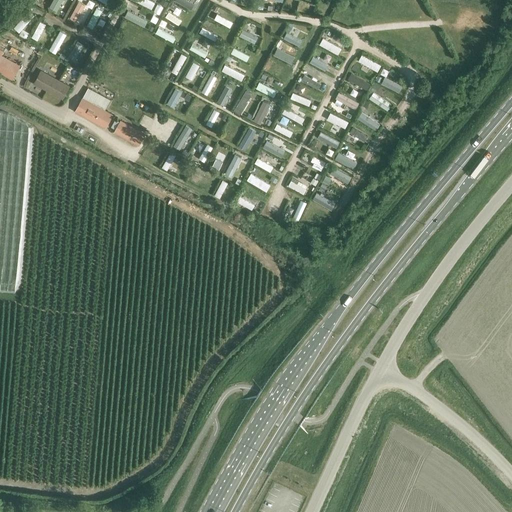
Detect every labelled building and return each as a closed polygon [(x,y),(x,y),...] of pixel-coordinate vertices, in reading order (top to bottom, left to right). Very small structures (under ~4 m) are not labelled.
[(52,0),(49,6),(57,10),(62,0),(52,0)] [(77,17),(84,3),(79,0),(75,8),(73,7),(72,11),(74,12),(72,14),(77,17)] [(135,0),(152,8),(155,2),(150,0),(135,0)] [(175,0),(191,9),(194,3),(189,0),(175,0)] [(93,28),(102,10),(97,7),(87,25),(93,28)] [(26,29),(35,13),(30,10),(21,26),(26,29)] [(165,15),(177,23),(180,18),(168,10),(165,15)] [(127,16),(140,23),(143,18),(139,16),(140,14),(135,11),(134,14),(130,11),(127,16)] [(208,16),(222,23),(225,18),(211,11),(208,16)] [(37,39),(45,24),(40,21),(32,37),(37,39)] [(172,32),(174,28),(161,22),(159,27),(172,32)] [(201,32),(212,37),(214,32),(203,27),(201,32)] [(155,33),(167,39),(170,34),(158,28),(155,33)] [(239,35),(252,41),(254,35),(242,30),(239,35)] [(284,36),(296,41),(299,36),(287,30),(284,36)] [(324,46),(330,36),(324,33),(319,43),(324,46)] [(54,50),(60,40),(56,38),(50,48),(54,50)] [(74,58),(82,44),(77,42),(69,55),(74,58)] [(231,52),(243,57),(245,52),(241,50),(243,46),(236,42),(231,52)] [(190,48),(205,56),(208,51),(193,43),(190,48)] [(288,51),(278,46),(275,50),(276,51),(274,53),(279,56),(280,53),(285,56),(288,51)] [(0,72),(13,79),(21,65),(0,52),(0,72)] [(177,74),(187,56),(181,53),(172,71),(177,74)] [(362,59),(378,70),(382,65),(365,54),(362,59)] [(267,62),(279,70),(282,64),(270,57),(267,62)] [(315,63),(330,71),(332,66),(323,61),(324,59),(321,58),(320,60),(317,58),(315,63)] [(266,69),(278,76),(281,71),(269,64),(266,69)] [(190,83),(198,68),(193,66),(185,80),(190,83)] [(227,71),(243,80),(246,74),(242,73),(243,70),(235,66),(234,68),(230,66),(227,71)] [(33,83),(63,99),(70,85),(41,69),(33,83)] [(302,80),(318,89),(321,83),(316,81),(317,79),(313,76),(312,78),(305,74),(302,80)] [(208,92),(216,78),(210,75),(202,89),(208,92)] [(367,82),(355,75),(352,80),(358,83),(356,85),(363,89),(364,87),(368,89),(372,81),(369,79),(367,82)] [(382,81),(393,87),(396,82),(384,76),(382,81)] [(256,87),(271,94),(274,89),(267,86),(268,84),(259,80),(258,82),(259,82),(256,87)] [(227,84),(219,99),(224,102),(229,93),(232,95),(234,91),(231,90),(232,87),(227,84)] [(370,90),(388,102),(391,97),(374,85),(370,90)] [(75,111),(106,128),(113,113),(105,109),(110,99),(88,87),(75,111)] [(177,108),(185,95),(180,92),(172,105),(177,108)] [(290,97),(309,105),(311,99),(293,92),(290,97)] [(360,102),(343,93),(339,100),(356,109),(360,102)] [(243,94),(235,108),(240,111),(248,97),(243,94)] [(194,117),(201,103),(196,101),(188,114),(194,117)] [(366,110),(378,118),(381,114),(369,106),(366,110)] [(212,125),(219,111),(214,109),(207,122),(212,125)] [(249,117),(261,124),(265,117),(258,113),(257,115),(251,112),(249,117)] [(331,119),(343,125),(346,120),(334,114),(331,119)] [(286,125),(289,119),(283,116),(280,115),(278,120),(280,121),(280,122),(286,125)] [(114,132),(139,146),(146,133),(121,119),(114,132)] [(230,120),(224,132),(230,134),(236,122),(230,120)] [(274,128),(290,136),(293,131),(277,123),(274,128)] [(250,127),(243,140),(248,143),(252,135),(254,136),(258,130),(256,129),(255,130),(250,127)] [(349,132),(365,141),(367,135),(352,127),(349,132)] [(184,128),(177,141),(182,144),(184,141),(186,142),(188,139),(185,138),(189,131),(184,128)] [(320,135),(316,140),(327,147),(331,142),(320,135)] [(265,148),(279,156),(282,151),(280,150),(282,148),(276,145),(275,147),(268,143),(269,141),(265,139),(260,147),(265,149),(265,148)] [(149,158),(156,145),(151,143),(144,155),(149,158)] [(207,144),(200,157),(205,160),(212,147),(207,144)] [(333,156),(347,163),(349,159),(346,157),(347,154),(337,148),(333,156)] [(171,151),(162,167),(167,170),(169,166),(171,166),(173,163),(171,163),(176,154),(171,151)] [(237,153),(227,170),(233,173),(243,156),(237,153)] [(255,162),(270,171),(273,166),(264,161),(266,159),(262,156),(260,159),(257,157),(259,155),(257,154),(253,161),(255,162)] [(325,161),(314,155),(311,161),(323,166),(325,161)] [(222,156),(215,168),(220,171),(227,159),(222,156)] [(187,160),(179,175),(185,178),(192,163),(187,160)] [(309,175),(316,177),(318,171),(311,169),(309,175)] [(204,171),(198,184),(203,187),(210,174),(204,171)] [(250,181),(265,189),(268,185),(262,182),(263,180),(256,175),(255,177),(252,176),(250,181)] [(288,185),(304,193),(306,188),(307,186),(292,177),(288,185)] [(224,179),(216,194),(220,197),(222,194),(224,195),(226,191),(224,190),(229,181),(224,179)] [(240,189),(238,195),(253,202),(256,197),(240,189)] [(292,191),(285,207),(299,213),(306,198),(292,191)] [(237,201),(252,209),(255,204),(240,196),(237,201)] [(287,215),(299,220),(301,214),(289,210),(287,215)]
